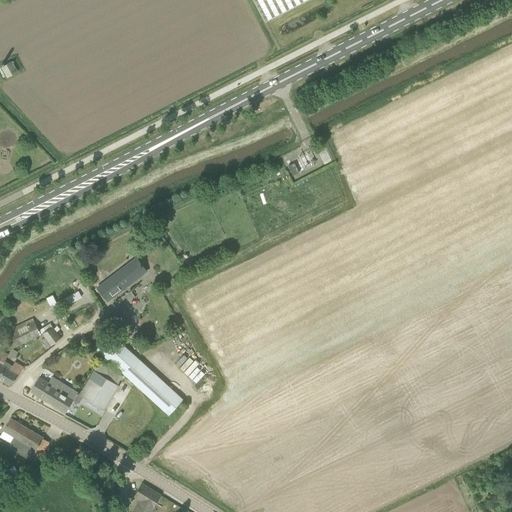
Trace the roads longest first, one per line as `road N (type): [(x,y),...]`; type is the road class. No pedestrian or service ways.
road 1 (primary): [(43,206),(442,0)]
road 2 (track): [(295,116),(511,11)]
road 3 (tertiary): [(137,468),(0,390)]
